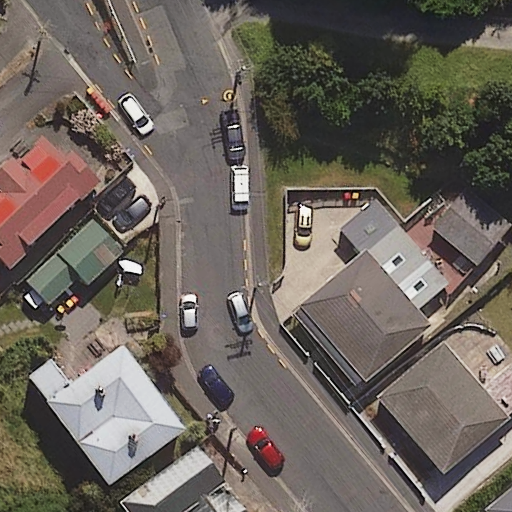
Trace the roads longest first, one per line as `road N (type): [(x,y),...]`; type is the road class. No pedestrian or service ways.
road 1 (unclassified): [(210,155),(225,335),(241,368),(361,511)]
road 2 (residential): [(210,155),(141,114),(58,0)]
road 3 (unclassified): [(164,0),(200,93),(210,155)]
